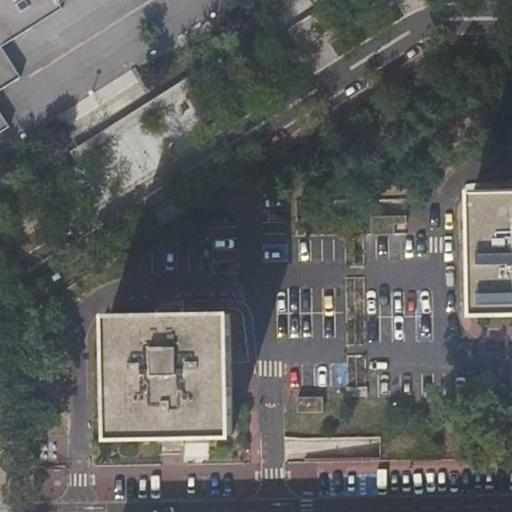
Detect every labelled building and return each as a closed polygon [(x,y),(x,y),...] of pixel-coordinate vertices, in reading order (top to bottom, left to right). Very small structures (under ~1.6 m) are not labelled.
[(0,0),(0,131),(9,125),(0,110),(0,88),(21,76),(2,45),(63,7),(58,0),(0,0)] [(511,193),(474,193),(475,315),(511,315),(511,193)] [(370,232),(405,233),(405,215),(370,214),(370,232)] [(156,317),(111,317),(113,435),(165,435),(230,434),(229,315),(184,316),(183,310),(156,311),(156,317)] [(321,411),(321,396),(296,395),(296,410),(321,411)]
